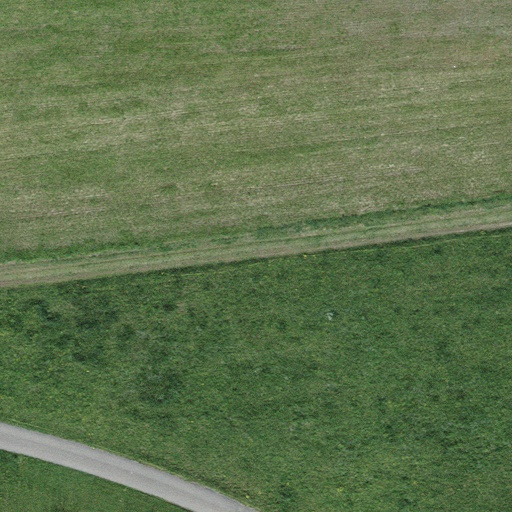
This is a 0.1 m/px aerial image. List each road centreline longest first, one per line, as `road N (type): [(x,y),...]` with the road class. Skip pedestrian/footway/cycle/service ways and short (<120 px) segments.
road 1 (track): [(511,213),(0,277)]
road 2 (unclassified): [(226,511),(0,435)]
